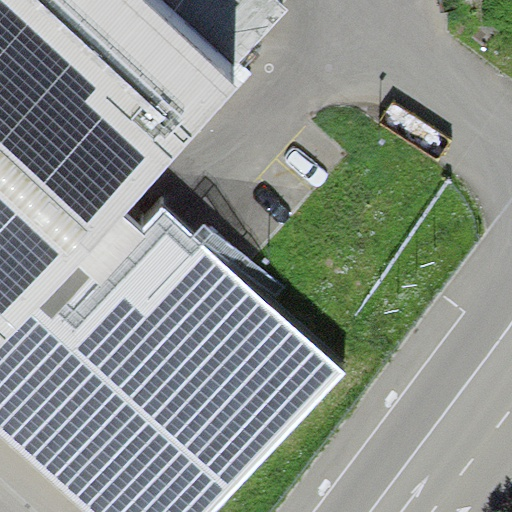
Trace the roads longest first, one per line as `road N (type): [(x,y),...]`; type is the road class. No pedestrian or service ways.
road 1 (unknown): [(238,0),(271,72),(301,102),(443,192),(511,221)]
road 2 (unclassified): [(511,306),(357,511)]
